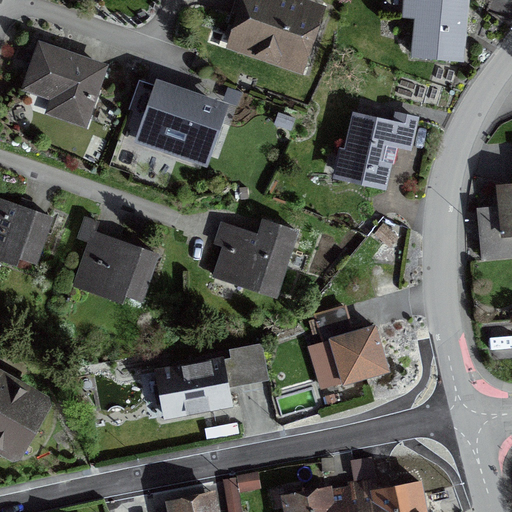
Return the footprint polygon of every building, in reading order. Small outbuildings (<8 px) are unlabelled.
[(299,67),(319,10),(290,0),(247,0),(233,44),(299,67)] [(414,0),(413,15),(417,15),(414,55),(456,59),(458,32),(464,33),(466,0),(414,0)] [(41,46),(27,87),(64,100),(59,114),(84,122),(103,67),(41,46)] [(208,148),(221,109),(159,86),(142,137),(179,150),(183,139),(208,148)] [(356,115),(343,177),(382,186),(387,162),(394,164),(397,146),(409,149),(416,118),(397,114),(395,124),(356,115)] [(511,184),(499,185),(501,207),(479,209),(483,260),(485,259),(485,257),(511,254),(511,184)] [(51,217),(0,199),(0,249),(35,262),(51,217)] [(141,299),(157,254),(94,232),(98,221),(85,217),(78,237),(90,242),(82,263),(98,269),(93,282),(141,299)] [(217,268),(278,288),(297,231),(264,220),(259,235),(231,226),(217,268)] [(344,306),(316,315),(317,319),(310,322),(313,332),(320,330),(324,341),(331,339),(344,382),(387,369),(374,326),(352,333),(344,306)] [(230,349),(236,380),(267,374),(262,343),(230,349)] [(166,416),(230,404),(222,359),(157,371),(166,416)] [(53,402),(0,374),(0,448),(22,460),(53,402)] [(379,511),(374,481),(371,458),(353,460),(357,484),(349,485),(350,489),(287,501),(289,511),(379,511)] [(237,485),(225,486),(228,511),(240,511),(239,495),(260,493),(259,479),(236,481),(237,485)] [(418,511),(417,504),(422,503),(418,482),(377,490),(374,481),(379,511),(418,511)] [(221,511),(219,498),(174,508),(174,511),(221,511)]
